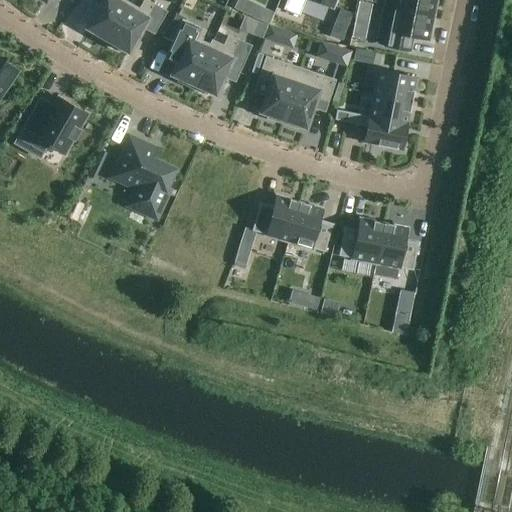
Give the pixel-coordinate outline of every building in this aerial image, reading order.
[(121,0),(96,0),(101,3),(87,28),(94,33),(92,36),(105,44),(129,4),(121,0)] [(105,44),(119,51),(120,48),(128,52),(142,27),(153,33),(165,12),(145,0),(139,10),(129,4),(105,44)] [(286,0),(283,10),(299,16),(305,0),(313,0),(332,7),(334,0),(286,0)] [(383,0),(382,5),(432,15),(435,0),(383,0)] [(427,40),(432,15),(382,5),(374,44),(408,51),(411,37),(427,40)] [(335,21),(348,26),(353,14),(339,9),(335,21)] [(172,45),(165,59),(170,62),(176,64),(171,75),(179,78),(178,82),(192,88),(210,46),(199,41),(204,31),(182,21),(172,43),(172,45)] [(354,25),(352,37),(363,40),(366,28),(354,25)] [(269,27),(264,41),(292,50),(297,36),(269,27)] [(210,46),(192,88),(205,94),(207,91),(215,94),(227,68),(238,73),(250,45),(228,35),(223,45),(213,41),(210,46)] [(321,44),(316,59),(346,69),(351,54),(321,44)] [(355,51),(353,62),(363,64),(365,52),(355,51)] [(282,123),(300,69),(266,58),(258,81),(270,85),(260,112),(268,115),(267,119),(282,123)] [(0,96),(17,72),(0,60),(0,96)] [(282,123),(296,128),(297,125),(305,128),(315,100),(326,104),(334,81),(300,69),(282,123)] [(410,102),(415,79),(378,71),(373,95),(410,102)] [(373,95),(369,117),(369,118),(406,126),(410,102),(373,95)] [(63,155),(72,139),(74,140),(79,130),(78,130),(87,114),(58,97),(50,111),(37,103),(14,144),(29,152),(36,139),(63,155)] [(336,110),(334,120),(345,122),(347,112),(336,110)] [(369,118),(369,117),(347,112),(345,122),(367,127),(364,142),(401,150),(406,126),(369,118)] [(173,170),(151,160),(156,150),(128,137),(110,177),(135,189),(127,206),(156,219),(170,188),(166,186),(173,170)] [(100,153),(95,164),(103,168),(108,157),(100,153)] [(299,203),(276,196),(273,208),(259,204),(251,231),(288,242),(299,203)] [(288,242),(324,252),(332,225),(319,221),(322,210),(299,203),(288,242)] [(383,224),(360,219),(357,231),(344,228),(338,256),(375,263),(383,224)] [(375,263),(412,271),(418,243),(404,240),(406,228),(383,224),(375,263)] [(238,249),(233,262),(245,266),(249,253),(238,249)] [(306,292),(303,304),(314,308),(318,295),(306,292)] [(321,305),(319,313),(335,317),(336,309),(321,305)] [(396,315),(393,332),(405,335),(409,318),(396,315)]
